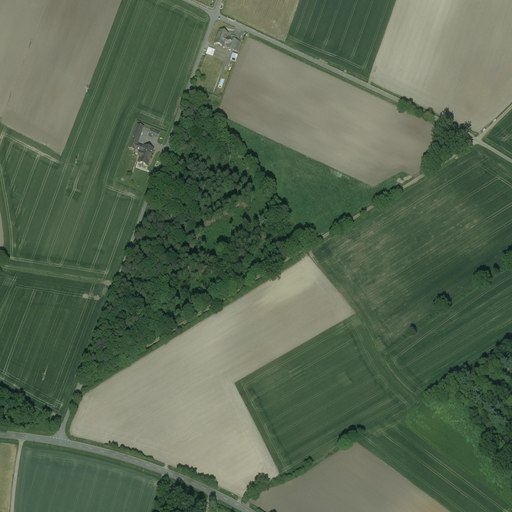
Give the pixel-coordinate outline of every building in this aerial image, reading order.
[(228,34),(219,31),(218,34),(214,44),(223,47),(224,44),(225,43),(228,45),(230,40),(226,38),(228,34)] [(234,41),(230,39),(228,45),(227,48),(234,51),(237,43),(237,42),(234,41)] [(214,50),(208,48),(206,54),(212,57),(214,50)] [(137,125),(128,148),(135,151),(135,150),(137,145),(143,127),(137,125)] [(144,146),(144,147),(137,145),(135,150),(142,153),(138,163),(147,166),(153,149),(144,146)]
